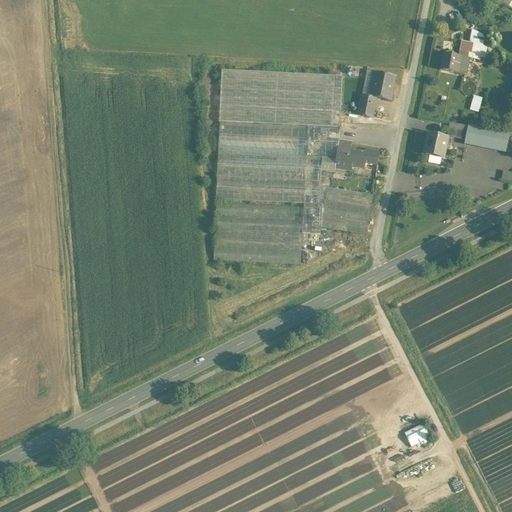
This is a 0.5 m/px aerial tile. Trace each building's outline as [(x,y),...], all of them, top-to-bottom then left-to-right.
[(469,43),(462,41),(459,53),(469,55),(471,43),(476,44),(481,45),(483,36),(471,30),(469,43)] [(481,45),(476,44),(471,43),(469,55),(480,57),(484,58),(486,49),(483,48),(483,46),(481,45)] [(458,57),(443,54),(440,70),(465,75),(468,58),(479,61),(480,57),(469,55),(459,53),(458,57)] [(219,123),(220,123),(308,128),(308,127),(339,129),(342,77),(222,70),(219,123)] [(395,77),(375,73),(370,97),(391,101),(395,77)] [(474,95),(470,109),(479,112),(484,97),(474,95)] [(376,101),(364,99),(360,116),(372,118),(376,101)] [(220,123),(218,154),(306,158),(308,128),(220,123)] [(468,127),(449,123),(447,137),(466,141),(468,127)] [(335,168),(339,142),(339,140),(339,129),(308,127),(308,128),(306,158),(305,181),(304,204),(322,205),(324,205),(327,187),(328,185),(330,172),(334,173),(335,168)] [(496,133),(468,127),(466,141),(465,144),(493,149),(496,133)] [(446,137),(429,133),(425,153),(442,157),(446,137)] [(509,135),(496,133),(493,149),(505,152),(509,135)] [(366,153),(350,150),(351,143),(339,142),(335,168),(351,171),(352,167),(364,169),(365,162),(377,164),(379,153),(366,151),(366,153)] [(306,158),(218,154),(217,176),(305,181),(306,158)] [(502,177),(511,179),(511,172),(504,170),(502,177)] [(334,173),(330,172),(328,185),(373,193),(375,179),(334,173)] [(305,181),(217,176),(216,200),(304,204),(305,181)] [(373,195),(327,187),(324,205),(321,228),(366,236),(373,195)] [(303,208),(216,203),(215,230),(302,234),(303,208)] [(303,208),(302,234),(312,234),(320,235),(321,228),(322,205),(304,204),(303,208)] [(302,234),(215,230),(215,234),(302,238),(302,234)] [(302,238),(215,234),(213,261),(301,265),(302,238)] [(423,424),(404,434),(411,448),(430,438),(423,424)]
